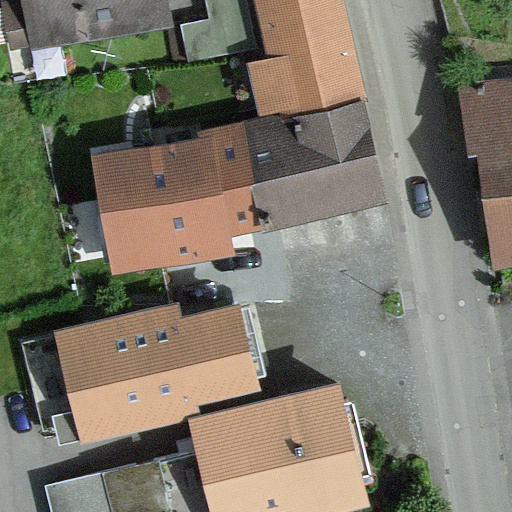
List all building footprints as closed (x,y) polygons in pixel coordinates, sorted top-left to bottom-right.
[(30,0),(37,38),(156,17),(152,0),(30,0)] [(256,50),(245,0),(200,0),(212,60),(256,50)] [(354,98),(332,0),(271,0),(282,48),(280,48),(294,99),(297,111),(354,98)] [(511,89),(511,80),(480,83),(480,80),(469,81),(469,82),(460,83),(470,143),(478,142),(494,253),(511,250),(511,89)] [(151,151),(166,236),(377,188),(355,98),(354,98),(297,111),(294,99),(230,112),(234,133),(151,151)] [(167,306),(58,333),(81,431),(151,413),(147,399),(246,375),(230,306),(171,321),(167,306)] [(200,449),(103,472),(112,511),(259,511),(359,488),(357,482),(369,480),(363,453),(347,442),(333,385),(192,419),(200,449)]
